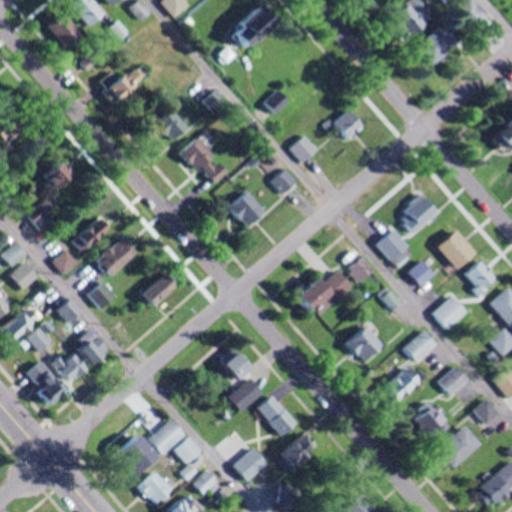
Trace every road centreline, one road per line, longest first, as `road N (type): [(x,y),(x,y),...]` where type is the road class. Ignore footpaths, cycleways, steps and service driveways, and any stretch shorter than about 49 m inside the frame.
road 1 (residential): [(0,500),(511,49)]
road 2 (residential): [(0,24),(426,511)]
road 3 (residential): [(310,0),(511,229)]
road 4 (tertiary): [(0,404),(95,511)]
